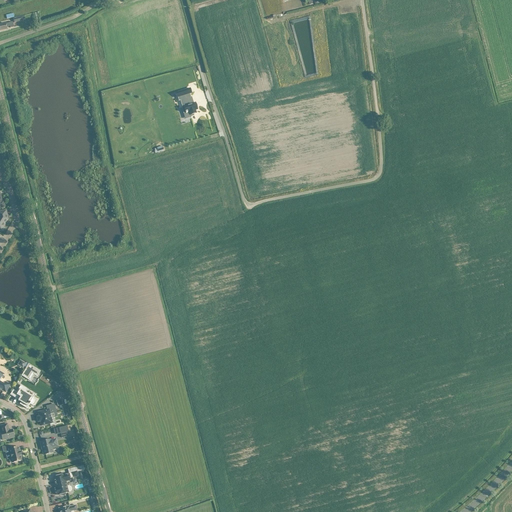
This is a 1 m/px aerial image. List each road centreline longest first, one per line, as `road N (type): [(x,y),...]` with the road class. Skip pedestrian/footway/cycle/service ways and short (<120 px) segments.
road 1 (unclassified): [(182,0),(249,205),(378,176),(360,0)]
road 2 (unclassified): [(108,511),(0,89)]
road 3 (residential): [(47,511),(25,420),(0,401)]
